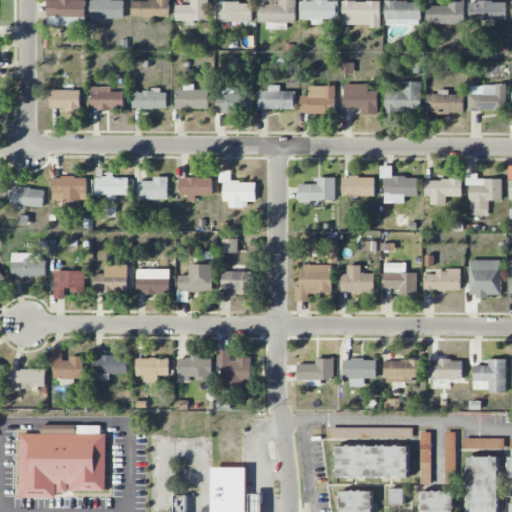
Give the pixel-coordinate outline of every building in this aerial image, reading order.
[(47,0),(47,26),(85,26),(85,0),(47,0)] [(124,0),(90,0),(90,19),(124,19),(124,0)] [(170,18),(169,0),(144,0),(132,0),(133,17),(144,17),(144,18),(170,18)] [(209,21),(208,0),(190,0),(190,5),(176,5),(176,21),(209,21)] [(258,5),(258,22),(271,23),(271,26),(284,26),(284,22),(296,23),(296,0),(269,0),(270,5),(258,5)] [(300,19),(312,20),(311,25),(323,25),(323,19),(338,19),(338,1),(300,1),(300,19)] [(380,1),(343,2),(343,26),(380,26),(380,1)] [(385,24),(420,25),(421,2),(385,1),(385,24)] [(465,1),(449,1),(449,6),(427,6),(428,24),(465,24),(465,1)] [(217,22),(252,21),(252,2),(216,3),(217,22)] [(469,21),(506,20),(506,2),(469,2),(469,21)] [(354,63),(342,63),(342,74),(354,73),(354,63)] [(386,91),(385,109),(421,110),(421,82),(403,82),(403,91),(386,91)] [(209,108),(208,90),(194,90),(194,84),(183,85),(183,90),(176,90),(177,109),(209,108)] [(368,84),(344,84),(345,109),(362,108),(362,114),(378,114),(377,91),(369,91),(368,84)] [(281,86),(267,85),(267,91),(258,91),(258,109),(295,109),(296,92),(280,91),(281,86)] [(507,85),(469,85),(469,111),(506,111),(507,85)] [(301,95),(301,114),(335,114),(335,86),(309,86),(309,95),(301,95)] [(112,87),(91,87),(91,109),(124,110),(125,91),(112,91),(112,87)] [(216,113),(240,113),(240,88),(224,88),(224,94),(217,93),(216,113)] [(81,90),(51,90),(51,109),(81,110),(81,90)] [(133,109),(167,108),(167,90),(133,91),(133,109)] [(464,95),(448,94),(448,90),(437,90),(437,94),(426,94),(426,113),(463,113),(464,95)] [(418,177),(392,177),(393,167),(381,167),(380,179),(385,179),(385,203),(404,203),(405,196),(418,197),(418,177)] [(256,182),(231,182),(231,170),(220,171),(220,183),(224,183),(224,201),(230,201),(230,208),(243,208),(243,202),(256,201),(256,182)] [(503,179),(478,179),(478,173),(466,173),(466,185),(471,185),(470,216),(489,216),(489,201),(502,201),(503,179)] [(128,195),(129,176),(107,176),(107,177),(96,177),(95,195),(107,195),(107,200),(115,200),(115,195),(128,195)] [(87,177),(53,177),(53,201),(64,201),(64,202),(87,203),(87,177)] [(138,200),(169,199),(168,177),(153,177),(153,181),(138,181),(138,200)] [(213,196),(213,178),(181,177),(180,196),(188,196),(188,201),(196,202),(196,196),(213,196)] [(318,184),(299,184),(299,200),(336,200),(336,177),(318,177),(318,184)] [(375,197),(375,177),(343,177),(343,197),(375,197)] [(427,180),(427,205),(446,204),(446,197),(462,197),(462,179),(427,180)] [(11,205),(43,207),(45,189),(12,187),(11,205)] [(239,252),(238,239),(222,239),(222,253),(239,252)] [(12,277),(44,277),(45,253),(12,253),(12,277)] [(501,296),(501,260),(470,260),(470,296),(501,296)] [(406,263),(385,263),(385,288),(400,289),(400,295),(418,295),(418,273),(406,273),(406,263)] [(212,264),(189,265),(189,275),(178,276),(179,292),(213,291),(212,264)] [(128,265),(105,265),(105,274),(94,274),(94,292),(128,292),(128,265)] [(332,294),(332,265),(301,265),(301,287),(295,287),(295,301),(309,301),(309,294),(332,294)] [(375,273),(361,273),(361,266),(347,266),(347,275),(342,274),(342,292),(375,292),(375,273)] [(170,294),(170,270),(137,269),(137,293),(170,294)] [(85,271),(54,271),(54,298),(65,298),(65,292),(85,292),(85,271)] [(252,272),(222,271),(222,291),(251,292),(252,272)] [(425,271),(425,291),(461,291),(461,271),(425,271)] [(84,380),(84,358),(63,358),(63,350),(50,349),(49,370),(54,371),(54,379),(84,380)] [(219,351),(219,386),(252,386),(251,359),(231,359),(231,350),(219,351)] [(127,374),(128,356),(95,356),(94,374),(127,374)] [(212,379),(212,359),(201,359),(201,357),(178,356),(178,381),(190,382),(190,379),(212,379)] [(136,359),(137,376),(144,376),(144,383),(158,382),(158,375),(170,375),(169,358),(136,359)] [(298,364),(298,380),(334,380),(335,359),(316,359),(316,364),(298,364)] [(376,379),(377,360),(344,359),(343,378),(350,378),(350,387),(364,387),(365,378),(376,379)] [(507,393),(506,359),(489,359),(489,365),(474,366),(474,390),(488,389),(488,393),(507,393)] [(385,360),(385,381),(420,381),(420,361),(385,360)] [(463,360),(430,360),(430,379),(463,380),(463,360)] [(46,369),(12,370),(12,388),(46,388),(46,369)] [(19,497),(57,497),(57,490),(105,491),(106,425),(41,424),(41,433),(20,433),(19,497)] [(413,427),(330,429),(330,438),(413,437),(413,427)] [(421,484),(431,484),(432,433),(421,432),(421,484)] [(455,432),(445,432),(446,483),(456,483),(455,432)] [(505,439),(463,439),(463,448),(505,448),(505,439)] [(336,445),(336,477),(410,477),(410,445),(336,445)] [(467,511),(499,511),(499,456),(467,456),(467,511)] [(211,511),(246,511),(247,467),(212,467),(211,511)] [(390,505),(404,505),(404,488),(389,489),(390,505)] [(374,511),(374,490),(340,490),(340,511),(374,511)] [(455,511),(455,491),(421,491),(421,511),(455,511)] [(262,511),(262,494),(251,494),(251,511),(262,511)] [(174,511),(186,511),(186,495),(174,495),(174,511)]
